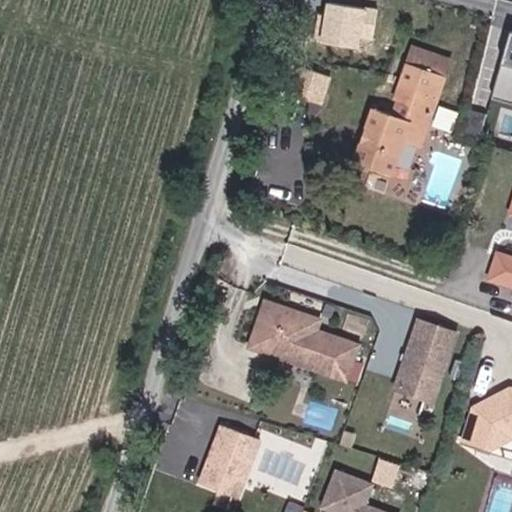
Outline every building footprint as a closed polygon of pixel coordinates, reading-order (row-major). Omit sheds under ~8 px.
[(511,0),(500,0),(495,16),(511,22),(511,0)] [(511,31),(510,31),(501,66),(511,68),(511,31)] [(463,58),(420,45),(395,118),(375,110),(357,160),(399,177),(410,141),(431,149),(463,58)] [(511,201),(507,218),(511,219),(511,257),(495,253),(486,284),(511,290),(511,201)] [(329,320),(270,300),(253,352),(355,387),(369,347),(327,332),(329,320)] [(465,335),(420,318),(397,394),(439,408),(465,335)] [(511,393),(479,406),(470,444),(496,453),(511,441),(511,393)] [(240,498),(260,440),(220,427),(200,485),(240,498)] [(388,511),(368,504),(376,484),(336,468),(320,510),(326,511),(388,511)]
